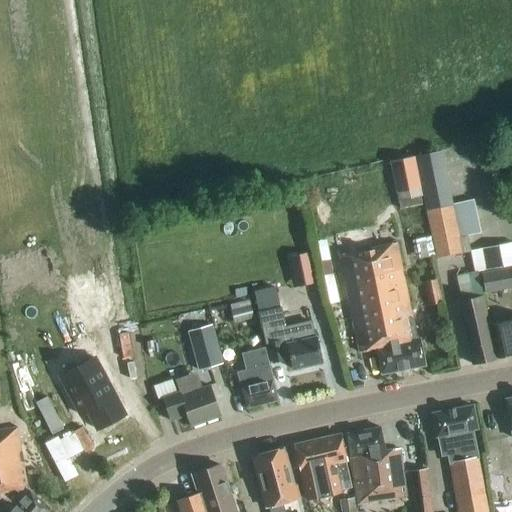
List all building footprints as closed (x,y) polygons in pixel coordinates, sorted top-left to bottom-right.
[(414,157),(416,168),(441,162),(439,152),(414,157)] [(389,162),(400,210),(424,204),(423,199),(421,189),(419,178),(416,168),(414,157),(389,162)] [(416,168),(419,178),(443,173),(441,162),(416,168)] [(419,178),(421,189),(446,183),(443,173),(419,178)] [(421,189),(423,199),(448,194),(446,183),(421,189)] [(424,204),(426,210),(450,204),(448,194),(423,199),(424,204)] [(475,210),(473,199),(451,204),(450,204),(453,215),(475,210)] [(437,259),(470,251),(466,236),(458,237),(455,226),(453,215),(450,204),(426,210),(437,259)] [(478,221),(475,210),(453,215),(455,226),(478,221)] [(480,232),(478,221),(455,226),(458,237),(466,236),(480,232)] [(511,263),(511,242),(502,245),(507,265),(511,263)] [(381,374),(424,366),(419,339),(417,340),(412,319),(411,319),(396,243),(339,256),(358,353),(376,349),(381,374)] [(507,265),(502,245),(492,247),(496,267),(507,265)] [(492,247),(481,250),(485,270),(496,267),(492,247)] [(471,252),(470,252),(472,260),(474,269),(474,272),(485,270),(481,250),(471,252)] [(290,275),(314,270),(311,254),(287,258),(290,275)] [(472,260),(463,262),(465,271),(474,269),(472,260)] [(480,274),(484,295),(511,289),(511,280),(510,268),(480,274)] [(472,365),(495,360),(482,299),(481,298),(482,298),(476,273),(456,277),(462,301),(457,302),(472,365)] [(441,304),(436,281),(424,283),(429,306),(441,304)] [(229,307),(234,324),(254,319),(250,301),(229,307)] [(292,369),(321,363),(316,339),(314,340),(310,321),(285,326),(281,307),(257,311),(265,345),(266,345),(271,365),(286,362),(286,360),(289,359),(292,369)] [(499,359),(511,356),(511,319),(491,324),(499,359)] [(187,333),(198,372),(223,365),(212,326),(187,333)] [(246,409),(277,401),(264,350),(242,356),(246,371),(237,374),(246,409)] [(96,357),(61,374),(81,415),(88,412),(97,430),(124,416),(96,357)] [(162,398),(170,421),(186,416),(190,427),(220,417),(209,386),(193,391),(190,382),(178,386),(180,392),(162,398)] [(452,461),(449,463),(478,458),(476,450),(481,449),(472,406),(431,414),(436,437),(439,437),(443,455),(450,454),(452,461)] [(48,511),(50,510),(28,491),(21,499),(18,496),(17,491),(22,490),(25,484),(16,428),(0,431),(0,501),(10,511),(9,511),(48,511)] [(356,505),(406,498),(399,449),(384,451),(379,428),(346,434),(350,458),(356,505)] [(339,435),(294,446),(306,499),(323,495),(324,496),(339,493),(339,491),(351,488),(344,461),(345,461),(339,435)] [(293,488),(283,449),(252,457),(266,509),(267,509),(268,511),(300,511),(297,501),(299,501),(295,487),(293,488)] [(449,463),(457,511),(487,511),(478,458),(449,463)] [(234,511),(219,465),(192,474),(199,494),(175,502),(178,511),(234,511)] [(409,473),(413,511),(430,511),(425,470),(409,473)] [(339,501),(340,511),(355,511),(354,499),(339,501)]
